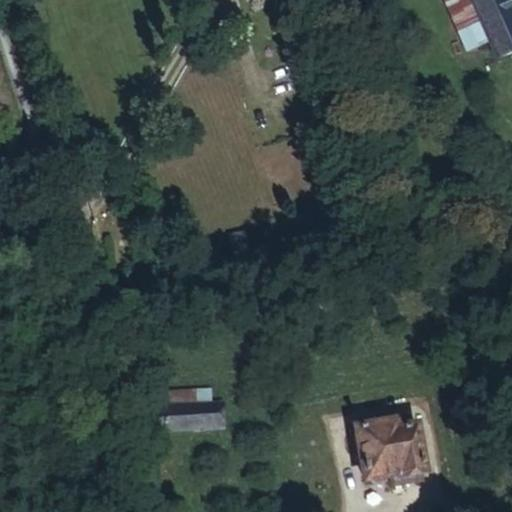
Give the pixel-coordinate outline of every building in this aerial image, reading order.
[(496,20),(511,15),(511,0),(488,0),(493,15),(496,20)] [(106,293),(130,288),(124,258),(100,263),(106,293)] [(379,285),(400,281),(397,268),(375,272),(379,285)] [(134,433),(208,425),(205,395),(131,402),(134,433)] [(354,483),(419,472),(411,421),(346,431),(354,483)]
